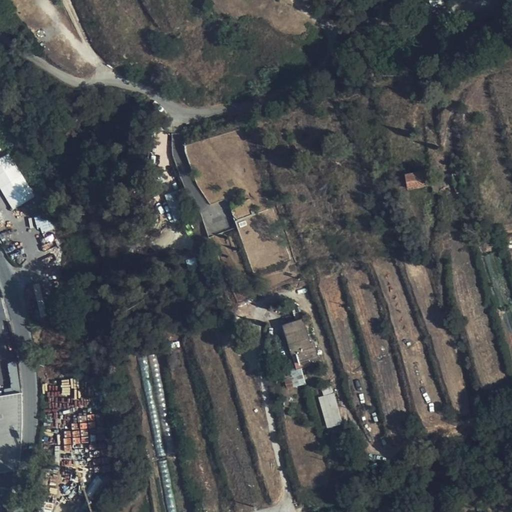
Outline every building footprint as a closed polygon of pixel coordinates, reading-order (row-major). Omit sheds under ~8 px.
[(207,0),(164,0),(173,18),(207,0)] [(11,152),(0,157),(0,184),(13,208),(36,196),(11,152)] [(430,172),(407,175),(410,189),(432,185),(430,172)] [(467,191),(461,172),(452,175),(458,194),(467,191)] [(448,421),(398,273),(388,276),(385,267),(378,269),(428,427),(448,421)] [(414,439),(369,283),(359,285),(351,286),(395,447),(405,444),(405,441),(414,439)] [(301,365),(321,360),(316,342),(312,343),(304,319),(282,326),(292,356),(297,354),(301,365)] [(150,355),(170,454),(178,452),(159,353),(150,355)] [(139,356),(159,455),(167,454),(148,355),(139,356)] [(293,384),(305,383),(304,368),(292,369),(293,384)] [(335,385),(320,389),(329,426),(344,422),(335,385)] [(23,392),(0,396),(0,471),(21,469),(23,392)] [(178,511),(168,459),(160,461),(170,511),(178,511)] [(99,475),(100,465),(91,465),(90,474),(99,475)] [(399,511),(389,502),(378,511),(399,511)]
